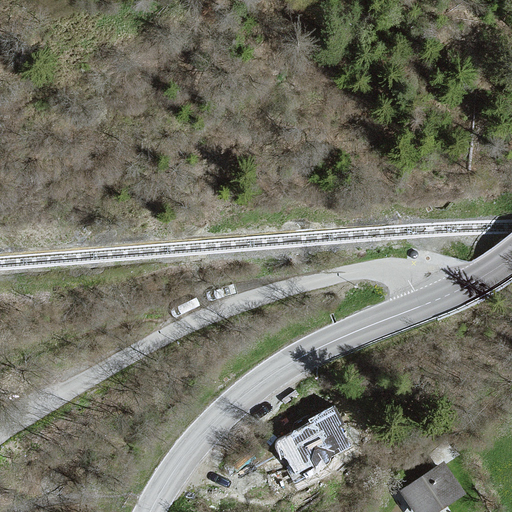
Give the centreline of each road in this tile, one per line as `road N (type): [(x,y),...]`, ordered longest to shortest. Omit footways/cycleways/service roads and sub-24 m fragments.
road 1 (residential): [(423,304),(411,283),(379,270),(260,296),(120,357),(0,435)]
road 2 (secondary): [(149,511),(192,445),(271,374),(423,304)]
